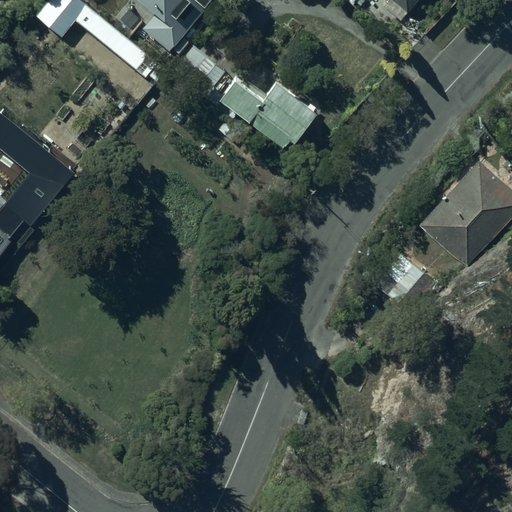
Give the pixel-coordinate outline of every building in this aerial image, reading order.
[(161,61),(75,0),(45,0),(33,17),(62,37),(74,21),(151,76),(161,61)] [(132,0),(155,17),(145,27),(170,51),(213,0),(132,0)] [(175,64),(205,91),(222,72),(192,45),(175,64)] [(293,146),(319,107),(279,80),(265,100),(237,80),(224,99),(293,146)] [(421,205),(461,241),(511,183),(511,175),(476,144),(421,205)] [(354,321),(408,360),(465,282),(412,243),(354,321)] [(183,291),(93,252),(76,292),(166,331),(183,291)] [(100,323),(34,294),(16,335),(138,389),(160,339),(104,314),(100,323)]
